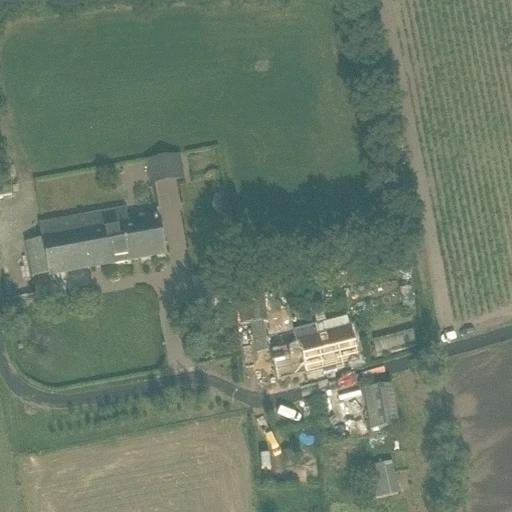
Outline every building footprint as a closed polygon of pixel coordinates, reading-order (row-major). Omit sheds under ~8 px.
[(146,159),(148,183),(185,179),(182,155),(146,159)] [(49,277),(103,267),(165,255),(159,220),(128,226),(125,210),(39,225),(49,277)] [(238,299),(240,326),(249,325),(264,323),(263,322),(266,322),(262,287),(237,289),(238,299)] [(350,332),(345,333),(343,325),(331,328),(333,336),(317,340),(313,327),(293,333),(296,345),(298,345),(306,376),(358,363),(350,332)] [(277,383),(306,376),(298,345),(296,345),(293,333),(284,335),(265,340),(268,352),(277,383)] [(398,428),(391,387),(364,391),(370,432),(398,428)] [(370,466),(374,497),(398,494),(394,463),(370,466)]
